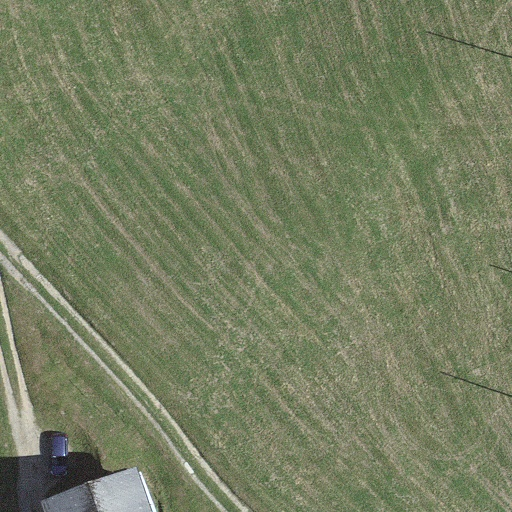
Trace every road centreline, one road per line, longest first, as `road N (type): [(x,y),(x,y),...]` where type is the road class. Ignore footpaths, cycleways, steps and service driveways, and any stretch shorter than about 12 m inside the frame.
road 1 (track): [(240,511),(152,401),(0,247)]
road 2 (track): [(0,336),(30,460)]
